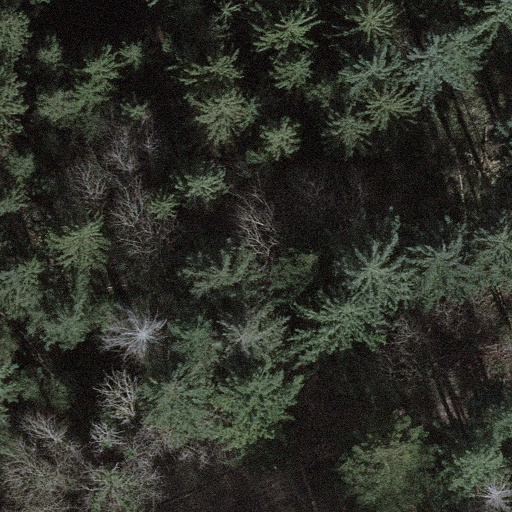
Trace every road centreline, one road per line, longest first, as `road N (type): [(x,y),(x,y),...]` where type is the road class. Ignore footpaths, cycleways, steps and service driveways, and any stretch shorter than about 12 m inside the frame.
road 1 (track): [(344,454),(271,264),(139,0)]
road 2 (track): [(212,511),(511,389)]
